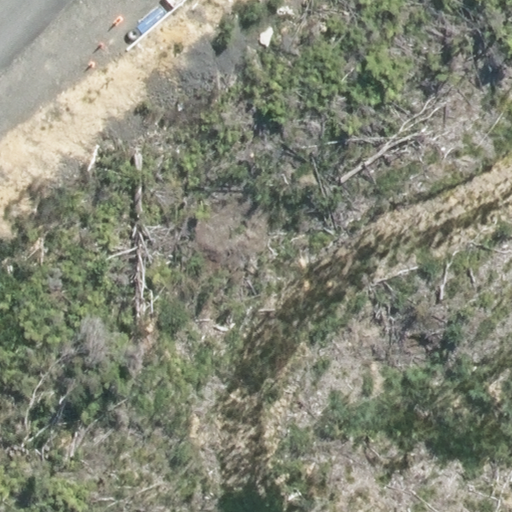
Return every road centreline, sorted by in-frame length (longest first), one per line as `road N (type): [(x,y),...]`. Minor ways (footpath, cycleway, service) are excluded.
road 1 (trunk): [(20,511),(511,92)]
road 2 (trunk): [(511,210),(145,511)]
